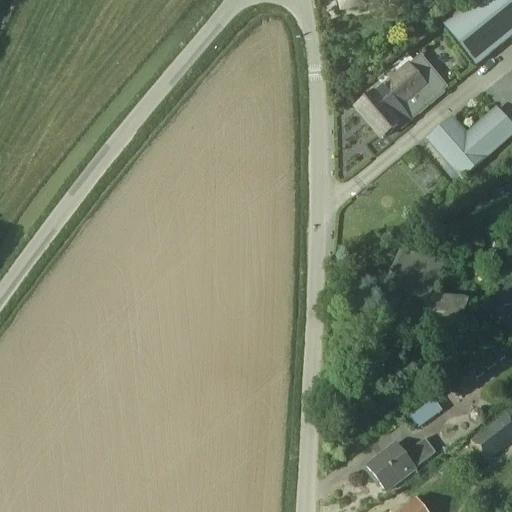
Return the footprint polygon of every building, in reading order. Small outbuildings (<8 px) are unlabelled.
[(378,4),(376,0),(338,0),(341,12),(367,7),(378,4)] [(511,0),(473,0),(440,28),(457,48),(458,48),(476,70),(502,48),(511,40),(511,0)] [(398,127),(398,126),(407,119),(410,123),(445,95),(443,93),(448,90),(440,81),(436,85),(416,61),(357,110),(382,140),(398,127)] [(511,117),(508,121),(503,116),(466,149),(446,125),(428,141),(463,181),(498,149),(511,136),(511,117)] [(400,291),(398,333),(425,335),(425,334),(436,336),(438,329),(437,329),(437,326),(453,331),(454,328),(461,305),(443,299),(441,307),(438,307),(438,304),(425,303),(425,302),(427,303),(442,269),(418,258),(416,262),(400,254),(386,285),(400,291)] [(511,286),(485,307),(507,336),(511,332),(511,286)] [(505,359),(498,349),(468,371),(475,381),(505,359)] [(433,401),(409,419),(417,431),(441,413),(433,401)] [(511,411),(507,415),(506,415),(470,443),(486,464),(511,444),(511,411)] [(366,468),(386,493),(414,471),(436,456),(424,441),(403,457),(395,446),(366,468)] [(424,511),(416,501),(402,511),(424,511)]
